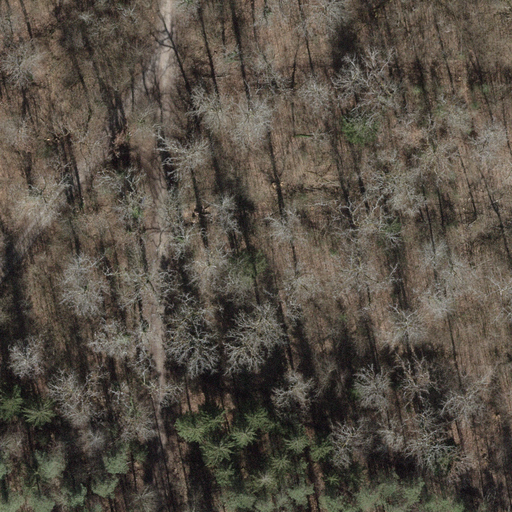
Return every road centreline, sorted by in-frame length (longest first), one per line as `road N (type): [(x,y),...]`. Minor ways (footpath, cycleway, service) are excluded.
road 1 (track): [(160,349),(511,496)]
road 2 (track): [(164,60),(160,349)]
road 3 (track): [(164,60),(0,274)]
road 4 (track): [(158,511),(160,349)]
road 5 (track): [(159,418),(0,422)]
